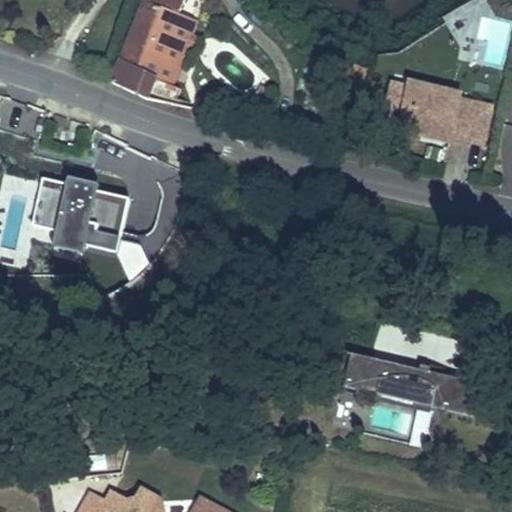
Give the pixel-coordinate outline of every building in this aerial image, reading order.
[(145,0),(127,45),(113,82),(145,98),(147,98),(161,64),(164,57),(164,55),(184,0),(145,0)] [(198,20),(180,13),(164,55),(164,57),(161,64),(147,98),(175,106),(182,88),(173,84),(198,20)] [(486,140),(495,103),(462,95),(464,91),(413,79),(412,84),(407,109),(403,127),(424,132),(425,126),(433,128),(432,134),(453,138),(454,133),(486,140)] [(407,109),(412,84),(395,81),(390,105),(407,109)] [(71,186),(44,180),(32,238),(54,243),(52,255),(88,262),(91,250),(122,257),(134,200),(104,193),(105,189),(72,182),(71,186)] [(423,415),(435,419),(474,430),(483,397),(358,362),(349,396),(423,415)] [(420,427),(415,445),(426,448),(435,419),(423,415),(420,427)] [(170,511),(167,502),(152,494),(146,505),(136,504),(120,495),(113,506),(99,498),(91,511),(170,511)] [(227,511),(210,502),(204,511),(227,511)]
